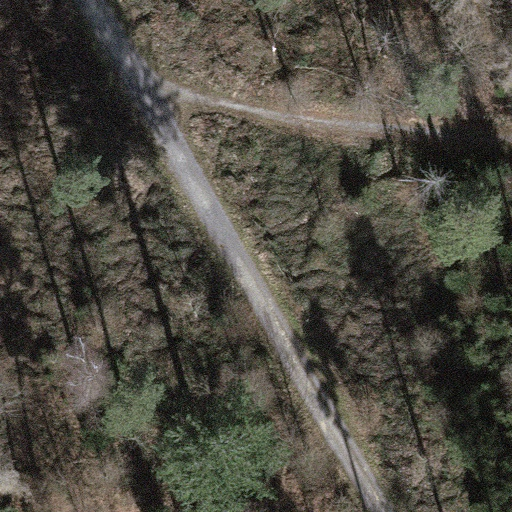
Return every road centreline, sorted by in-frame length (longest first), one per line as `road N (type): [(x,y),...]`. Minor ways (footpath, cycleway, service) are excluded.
road 1 (track): [(88,0),(377,511)]
road 2 (track): [(131,76),(269,114),(511,135)]
